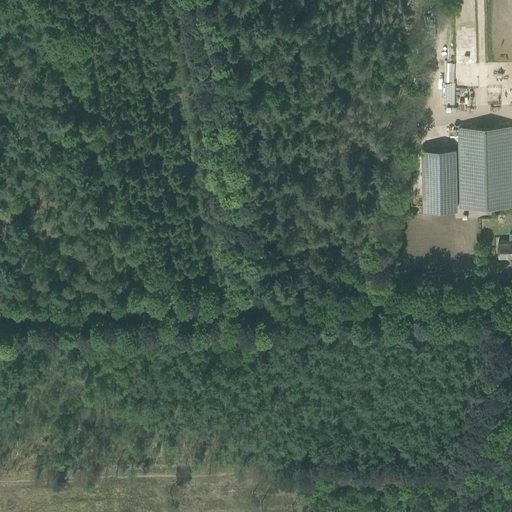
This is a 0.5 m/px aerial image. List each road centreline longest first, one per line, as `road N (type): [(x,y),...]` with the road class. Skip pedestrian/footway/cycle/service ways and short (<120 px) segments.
road 1 (unclassified): [(0,312),(511,296)]
road 2 (track): [(0,467),(450,444)]
road 3 (track): [(253,303),(200,0)]
road 4 (track): [(510,296),(502,347),(478,402),(406,511)]
